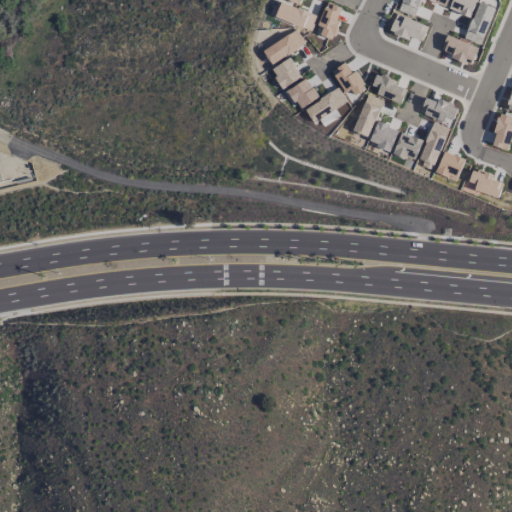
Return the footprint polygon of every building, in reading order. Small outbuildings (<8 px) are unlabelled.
[(419,0),(401,0),(398,10),(413,16),(419,0)] [(475,0),(451,0),(448,9),(469,17),(475,0)] [(317,26),(322,27),(319,36),(332,40),(339,22),(336,21),(341,7),(326,2),(317,26)] [(316,15),(279,3),(274,18),(312,30),(316,15)] [(421,41),(427,26),(395,14),(389,33),(408,40),(409,37),(421,41)] [(270,63),(304,46),(297,31),(262,49),(270,63)] [(463,39),(479,44),(481,37),(465,32),(463,39)] [(465,64),(466,61),(471,63),(477,47),(446,35),(440,49),(451,53),(449,58),(465,64)] [(282,89),(301,77),(290,58),(270,69),(282,89)] [(342,93),(351,89),(353,95),(365,89),(356,70),(350,73),(345,63),(331,69),(342,93)] [(376,95),(401,103),(406,86),(375,75),(371,86),(378,88),(376,95)] [(317,97),(306,78),(287,90),(299,109),(317,97)] [(334,109),(346,102),(338,89),(304,108),(312,123),(319,120),(322,126),(338,117),(334,109)] [(383,101),(367,94),(351,131),(367,138),(383,101)] [(458,107),(438,100),(437,102),(424,97),(418,114),(443,123),(445,118),(453,121),(458,107)] [(511,126),(509,125),(511,117),(500,114),(490,145),(507,151),(511,132),(511,126)] [(390,151),(398,130),(376,122),(368,143),(390,151)] [(433,149),(439,135),(429,131),(417,162),(432,168),(439,151),(433,149)] [(415,161),(422,140),(400,132),(393,153),(415,161)] [(464,160),(444,151),(435,172),(455,181),(464,160)] [(472,169),(468,182),(475,184),(474,191),(498,198),(502,183),(491,179),(492,175),(472,169)]
